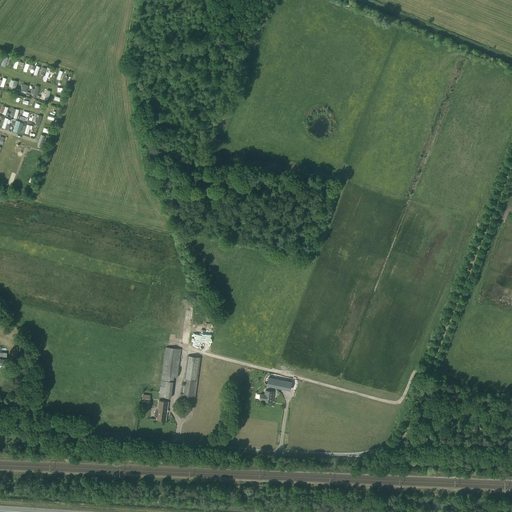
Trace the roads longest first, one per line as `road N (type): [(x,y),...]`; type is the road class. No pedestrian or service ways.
road 1 (unclassified): [(511,448),(233,450),(0,416)]
road 2 (track): [(399,446),(511,166)]
road 3 (track): [(185,348),(394,403),(414,370),(428,371)]
